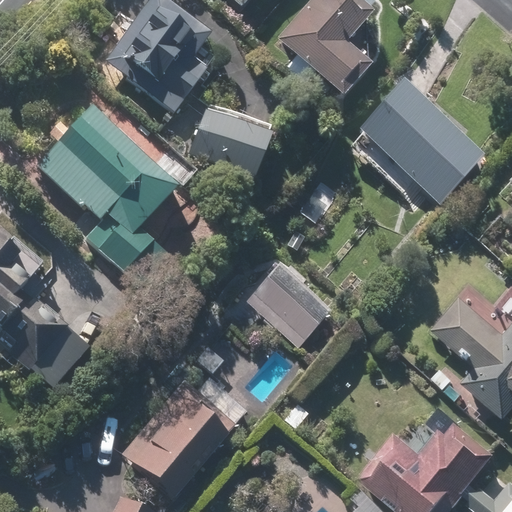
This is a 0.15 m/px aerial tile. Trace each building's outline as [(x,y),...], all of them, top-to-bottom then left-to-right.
[(209,37),(164,0),(151,0),(101,61),(170,117),(211,67),(195,54),(209,37)] [(227,0),(242,12),(252,0),(227,0)] [(371,18),(352,0),(309,0),(272,39),(339,103),(371,69),(345,44),(371,18)] [(485,156),(399,80),(356,128),(363,134),(348,150),(367,167),(379,154),(439,208),(485,156)] [(82,238),(141,289),(170,256),(142,231),(180,187),(87,107),(35,168),(97,221),(82,238)] [(270,135),(204,111),(187,157),(253,181),(270,135)] [(0,333),(15,346),(5,358),(27,377),(68,331),(20,289),(42,265),(0,228),(0,333)] [(276,267),(243,303),(297,352),(329,316),(276,267)] [(433,334),(481,370),(467,389),(509,421),(511,417),(511,326),(505,336),(458,301),(433,334)] [(233,434),(182,387),(120,455),(171,502),(233,434)] [(500,464),(437,406),(405,442),(397,434),(358,477),(395,511),(455,511),(465,502),(475,511),(511,511),(511,485),(511,484),(496,501),(480,486),(500,464)] [(383,511),(363,492),(347,509),(349,511),(383,511)]
